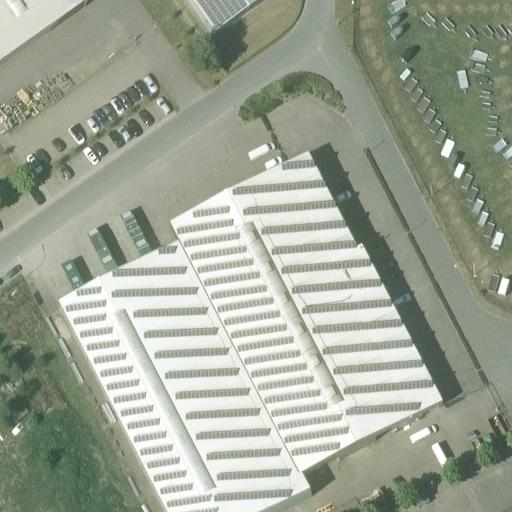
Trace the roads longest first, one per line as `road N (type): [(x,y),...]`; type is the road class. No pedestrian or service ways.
road 1 (residential): [(318,42),(271,66),(0,258)]
road 2 (residential): [(318,42),(338,65),(458,297),(511,354)]
